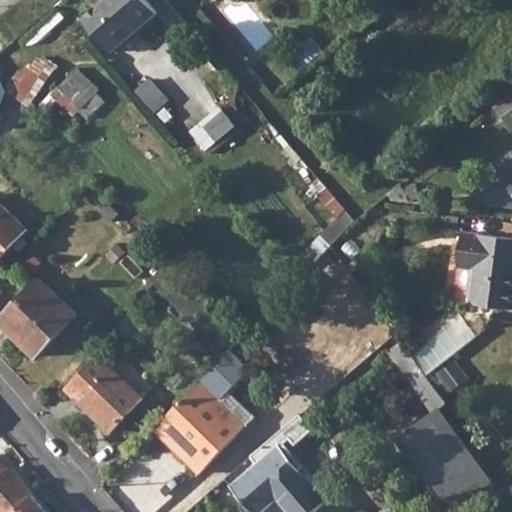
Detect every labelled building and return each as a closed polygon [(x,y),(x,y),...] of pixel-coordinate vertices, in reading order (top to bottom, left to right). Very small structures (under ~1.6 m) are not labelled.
[(104,0),(84,17),(112,50),(158,11),(148,0),(104,0)] [(38,57),(13,94),(25,103),(51,65),(38,57)] [(74,72),(59,87),(82,109),(96,94),(74,72)] [(82,109),(59,87),(51,95),(63,107),(65,105),(76,115),(82,109)] [(511,93),(496,106),(511,126),(511,93)] [(511,166),(502,174),(511,186),(511,166)] [(110,203),(98,190),(87,201),(100,214),(101,213),(110,203)] [(110,203),(101,213),(111,223),(113,222),(125,234),(132,227),(110,203)] [(0,204),(0,266),(0,267),(4,263),(0,259),(27,232),(0,204)] [(459,216),(436,213),(435,220),(458,223),(459,216)] [(511,238),(463,233),(459,267),(473,268),(469,302),(511,306),(511,238)] [(332,246),(317,262),(329,277),(337,268),(344,261),(332,246)] [(35,256),(26,266),(34,273),(42,264),(35,256)] [(344,261),(337,268),(347,281),(354,275),(344,261)] [(167,264),(152,280),(198,328),(193,334),(220,362),(231,351),(239,341),(167,264)] [(34,273),(26,266),(21,270),(29,278),(34,273)] [(42,280),(1,322),(37,357),(42,353),(79,314),(42,280)] [(97,304),(88,314),(100,325),(109,316),(97,304)] [(403,340),(389,351),(408,376),(421,365),(403,340)] [(196,387),(155,430),(167,442),(172,437),(205,469),(235,438),(242,445),(248,440),(258,451),(301,415),(312,405),(301,393),(289,402),(281,394),(255,416),(230,389),(249,368),(231,351),(220,362),(196,387)] [(100,357),(67,390),(112,433),(143,399),(100,357)] [(455,360),(440,372),(451,388),(467,376),(455,360)] [(421,365),(408,376),(434,411),(439,407),(447,401),(421,365)] [(434,411),(398,437),(442,498),(486,485),(494,483),(439,407),(434,411)] [(258,451),(252,456),(259,464),(233,486),(254,511),(261,511),(278,497),(291,511),(315,511),(328,501),(282,447),(291,439),(296,445),(314,431),(301,415),(258,451)] [(172,437),(167,442),(199,474),(205,469),(172,437)] [(248,440),(242,445),(252,456),(258,451),(248,440)] [(0,511),(50,511),(11,466),(9,468),(0,458),(0,511)] [(494,483),(486,485),(488,493),(500,490),(494,483)]
